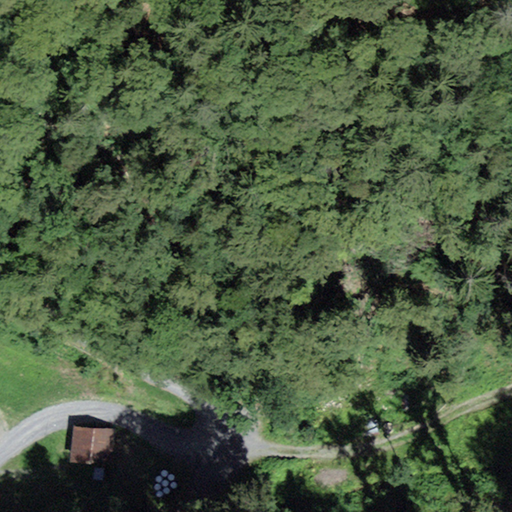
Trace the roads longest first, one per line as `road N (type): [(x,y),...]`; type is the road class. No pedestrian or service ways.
road 1 (track): [(0,303),(210,403),(230,440),(206,490),(182,511)]
road 2 (track): [(511,390),(355,444),(230,440)]
road 3 (track): [(8,447),(60,416),(91,413),(225,456)]
